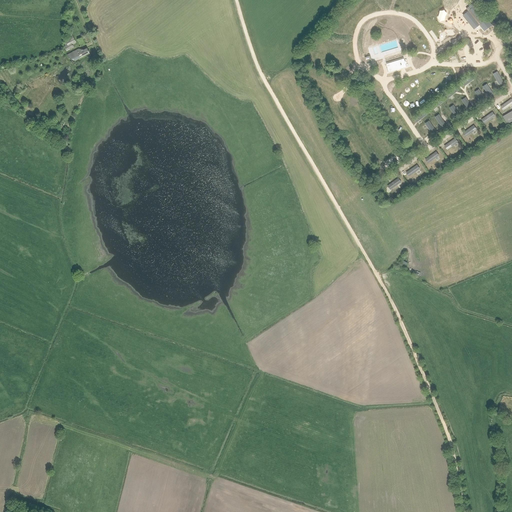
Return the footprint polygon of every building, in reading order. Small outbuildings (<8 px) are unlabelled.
[(484,30),(492,24),(486,16),(487,15),(484,12),(483,13),(474,2),(468,7),(470,10),(469,11),(484,30)] [(64,47),(66,51),(74,47),(73,44),(76,42),(72,35),(64,39),(66,43),(65,44),(64,47)] [(68,58),(74,61),(89,53),(86,48),(83,50),(79,49),(67,55),(68,58)] [(403,58),(386,63),(388,71),(405,66),(403,58)] [(497,72),(493,74),(500,86),(504,83),(497,72)] [(473,74),(462,82),(465,86),(476,78),(473,74)] [(486,84),(483,86),(490,98),(494,95),(486,84)] [(456,86),(445,94),(449,98),(459,90),(456,86)] [(486,101),(479,89),(475,91),(482,103),(486,101)] [(473,109),(466,97),(462,100),(469,111),(473,109)] [(440,98),(430,106),(433,111),(443,102),(440,98)] [(511,98),(501,107),(503,111),(511,104),(511,98)] [(461,116),(454,105),(450,107),(457,119),(461,116)] [(424,110),(414,118),(417,122),(427,114),(424,110)] [(511,121),(511,120),(511,119),(511,118),(511,111),(503,116),(507,124),(511,121)] [(492,112),(482,120),(485,124),(495,116),(492,112)] [(447,125),(439,114),(435,117),(442,128),(447,125)] [(437,132),(429,120),(425,123),(433,135),(437,132)] [(474,125),(463,133),(466,137),(477,129),(474,125)] [(455,138),(445,146),(448,150),(458,142),(455,138)] [(436,152),(425,159),(428,163),(439,156),(436,152)] [(396,153),(386,160),(390,166),(401,159),(396,153)] [(417,165),(406,172),(409,177),(420,169),(417,165)] [(399,178),(388,186),(391,190),(401,182),(399,178)]
